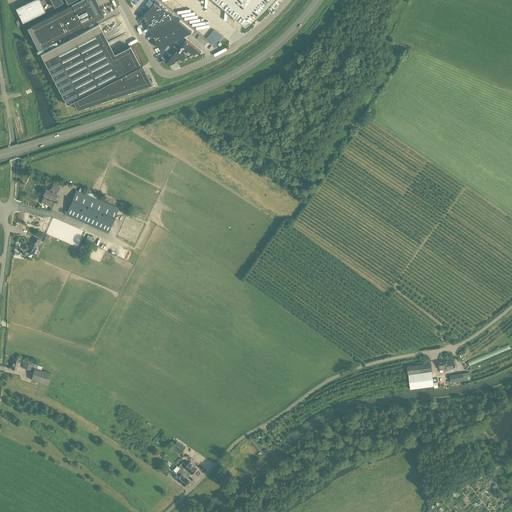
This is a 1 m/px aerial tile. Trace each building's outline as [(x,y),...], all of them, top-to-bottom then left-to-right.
[(45,12),(39,0),(31,0),(15,8),(22,23),(45,12)] [(81,0),(27,28),(38,49),(99,18),(89,0),(81,0)] [(216,0),(246,25),(255,17),(263,10),(271,2),(272,0),(216,0)] [(160,48),(191,32),(155,1),(143,16),(160,48)] [(40,54),(45,63),(66,105),(73,101),(77,109),(146,86),(140,72),(143,70),(130,46),(114,54),(103,33),(98,24),(40,54)] [(214,29),(205,39),(214,47),(219,41),(220,42),(224,38),(214,29)] [(200,50),(186,39),(167,62),(168,64),(187,56),(182,52),(186,47),(193,53),(200,50)] [(41,202),(50,206),(53,199),(54,199),(57,193),(56,193),(56,191),(57,192),(60,187),(53,184),(50,191),(45,189),(43,195),(44,195),(41,202)] [(66,214),(108,232),(118,208),(75,190),(66,214)] [(26,251),(33,254),(37,243),(38,243),(40,239),(34,237),(33,240),(31,239),(26,251)] [(469,360),(472,369),(503,358),(501,352),(511,349),(510,345),(469,360)] [(11,368),(16,370),(17,367),(18,367),(20,362),(18,361),(18,359),(14,358),(11,368)] [(439,362),(440,369),(449,368),(448,360),(439,362)] [(31,370),(33,364),(23,362),(22,367),(31,370)] [(408,373),(432,371),(431,363),(407,366),(408,373)] [(51,373),(34,368),(30,379),(47,384),(51,373)] [(432,371),(408,374),(410,389),(434,386),(432,371)] [(470,379),(469,372),(450,375),(451,382),(470,379)] [(186,447),(178,441),(177,440),(171,448),(179,454),(181,451),(182,452),(186,447)] [(179,466),(181,468),(188,474),(190,471),(193,473),(197,468),(193,464),(193,463),(192,462),(191,462),(190,461),(187,464),(183,461),(179,466)] [(188,474),(181,468),(180,468),(177,466),(174,470),(180,475),(177,479),(178,479),(178,481),(180,482),(181,482),(185,485),(190,480),(186,476),(188,474)] [(161,471),(166,475),(169,472),(164,467),(161,471)]
